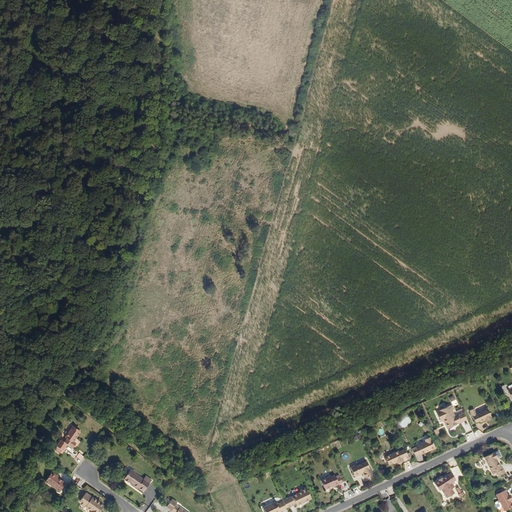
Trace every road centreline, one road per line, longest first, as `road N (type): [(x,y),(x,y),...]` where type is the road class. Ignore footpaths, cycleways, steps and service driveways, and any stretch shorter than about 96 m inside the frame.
road 1 (track): [(160,0),(163,103),(86,365),(27,458),(9,511)]
road 2 (residential): [(332,511),(508,429)]
